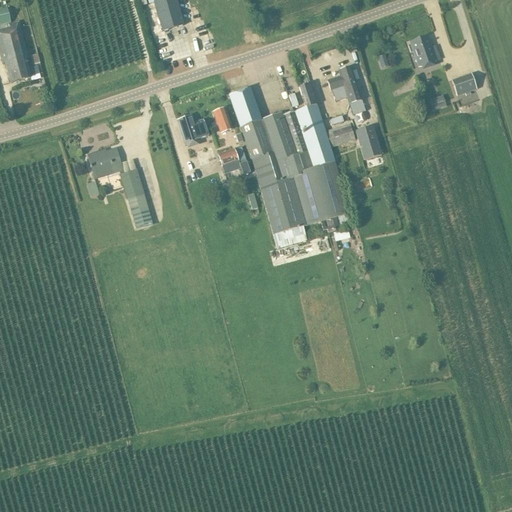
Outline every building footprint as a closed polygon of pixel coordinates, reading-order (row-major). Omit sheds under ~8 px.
[(147,0),(148,0),(139,4),(140,8),(155,4),(162,32),(183,26),(176,0),(147,0)] [(0,52),(3,65),(5,64),(10,84),(30,79),(25,60),(27,59),(19,25),(18,22),(11,24),(6,8),(0,9),(0,52)] [(440,60),(437,53),(433,54),(427,37),(410,43),(411,45),(408,46),(411,53),(414,52),(419,67),(440,60)] [(388,67),(384,56),(377,59),(381,70),(388,67)] [(37,67),(27,69),(29,77),(39,75),(37,67)] [(363,110),(350,68),(343,71),(347,84),(349,91),(350,93),(351,93),(354,103),(342,107),(345,115),(363,110)] [(340,94),(338,94),(342,107),(354,103),(351,93),(350,93),(349,91),(347,84),(343,71),(338,72),(340,78),(327,82),(330,92),(339,89),(340,94)] [(452,83),(457,97),(476,90),(471,76),(452,83)] [(310,84),(299,87),(305,110),(316,107),(316,106),(310,84)] [(250,90),(229,96),(240,128),(246,146),(251,162),(276,250),(306,241),(302,228),(321,222),(324,231),(326,230),(351,223),(339,181),(330,149),(325,132),(317,105),(316,106),(316,107),(305,110),(283,116),(282,114),(261,120),(250,90)] [(438,103),(437,99),(430,101),(433,111),(444,107),(443,101),(438,103)] [(225,109),(213,113),(221,134),(232,130),(225,109)] [(190,117),(178,121),(185,145),(197,141),(197,140),(208,137),(202,121),(192,124),(190,117)] [(350,125),(325,132),(330,149),(355,140),(350,125)] [(381,156),(372,127),(355,132),(364,161),(381,156)] [(100,152),(87,156),(95,181),(106,178),(123,173),(121,168),(116,150),(101,154),(100,152)] [(234,150),(218,156),(222,167),(238,162),(234,150)] [(135,231),(152,226),(136,170),(120,176),(126,200),(135,231)] [(95,182),(86,185),(90,197),(99,195),(95,182)] [(257,209),(253,195),(248,197),(252,211),(257,209)] [(339,239),(349,237),(348,230),(338,233),(339,239)]
